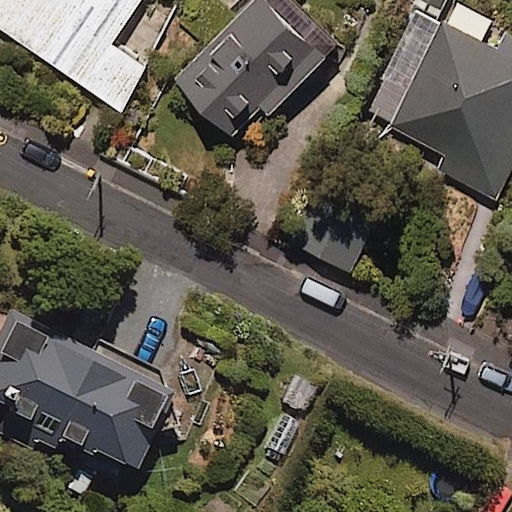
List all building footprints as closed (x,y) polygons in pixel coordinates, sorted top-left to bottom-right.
[(133,0),(0,0),(0,21),(120,100),(148,57),(111,33),(133,0)] [(338,24),(312,0),(233,0),(173,67),(234,123),(262,92),(270,99),(338,24)] [(441,0),(411,0),(411,1),(437,12),(441,0)] [(497,33),(444,8),(409,80),(387,69),(368,108),(446,146),(438,163),(496,191),(511,157),(511,20),(505,17),(497,33)] [(382,197),(319,167),(289,231),(352,261),(382,197)] [(159,368),(10,304),(0,326),(0,392),(8,396),(0,415),(0,416),(72,448),(80,431),(132,453),(149,414),(141,410),(159,368)] [(320,378),(295,366),(278,400),(302,412),(320,378)]
